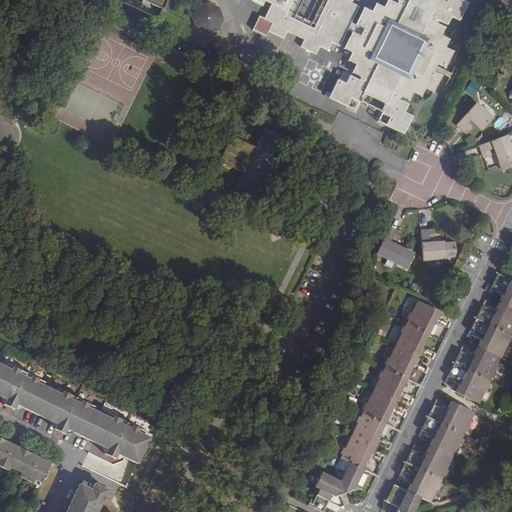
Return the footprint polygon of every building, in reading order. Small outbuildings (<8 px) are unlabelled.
[(258,15),(251,28),(265,35),(268,30),(283,38),(286,30),(303,38),(299,46),(314,53),(318,46),(327,51),(332,42),(339,45),(346,32),(352,35),(345,49),(352,52),(347,61),(356,65),(352,73),(360,77),(358,81),(350,77),(346,84),(337,80),(328,98),(347,107),(351,99),(359,103),(363,94),(385,105),(381,114),(389,117),(385,126),(404,135),(413,117),(405,113),(409,106),(398,101),(400,97),(409,102),(413,94),(421,99),(425,90),(434,93),(442,77),(434,73),(438,65),(446,69),(454,52),(447,48),(450,40),(443,36),(445,30),(436,25),(438,22),(448,27),(452,18),(459,22),(468,4),(459,0),(447,0),(446,3),(440,0),(394,0),(398,2),(396,5),(388,1),(385,8),(376,3),(373,11),(365,7),(356,26),(351,23),(359,7),(351,3),(352,0),(265,0),(271,3),(264,17),(258,15)] [(198,8),(193,17),(197,28),(207,33),(218,29),(223,20),(219,9),(209,4),(198,8)] [(472,79),(464,91),(473,97),(481,85),(472,79)] [(464,131),(468,126),(466,124),(470,119),(482,130),(492,118),(476,104),(457,125),(464,131)] [(239,169),(229,188),(245,197),(255,178),(260,180),(273,155),(268,153),(278,134),(263,125),(252,144),(228,131),(215,156),(239,169)] [(511,153),(505,135),(478,145),(482,154),(488,152),(487,149),(492,147),(501,168),(505,166),(511,164),(511,163),(511,153)] [(384,237),(376,254),(396,263),(403,249),(389,243),(392,237),(394,238),(397,232),(389,228),(384,237)] [(421,231),(422,259),(445,258),(445,256),(456,255),(455,243),(445,243),(443,242),(428,243),(428,237),(430,237),(430,230),(421,231)] [(511,279),(498,272),(492,284),(505,290),(502,296),(500,294),(493,309),(482,304),(469,331),(482,338),(480,342),(478,341),(471,354),(460,348),(447,377),(460,383),(458,387),(456,385),(453,391),(478,403),(484,391),(486,393),(490,386),(487,384),(491,377),(493,378),(497,372),(494,370),(506,345),(509,346),(511,341),(509,340),(511,332),(511,279)] [(417,300),(340,458),(343,460),(349,463),(376,476),(383,461),(372,456),(374,452),(376,453),(382,441),(380,439),(381,436),(392,442),(405,416),(394,410),(396,407),(398,408),(403,397),(401,396),(403,392),(414,398),(426,372),(415,366),(417,362),(420,363),(425,352),(423,351),(424,347),(436,353),(449,326),(437,320),(439,317),(441,318),(444,313),(417,300)] [(138,459),(151,434),(0,360),(0,396),(6,399),(3,405),(13,410),(16,404),(57,424),(54,430),(64,435),(67,429),(95,442),(107,449),(104,455),(115,460),(118,454),(136,463),(138,459)] [(446,411),(433,405),(421,429),(434,436),(432,441),(430,440),(424,451),(426,453),(424,456),(411,449),(399,474),(412,481),(410,485),(408,484),(405,490),(422,498),(430,502),(436,491),(438,492),(441,485),(439,484),(443,476),(445,477),(449,470),(446,469),(457,446),(460,447),(463,440),(461,439),(465,431),(467,432),(470,425),(468,424),(474,412),(449,400),(446,406),(448,407),(446,411)] [(40,483),(50,463),(0,438),(0,468),(8,472),(10,468),(20,473),(18,477),(32,484),(34,480),(40,483)] [(339,469),(344,471),(349,463),(343,460),(339,469)] [(313,494),(307,506),(318,511),(324,511),(332,497),(340,495),(348,493),(353,491),(355,489),(366,495),(376,476),(349,463),(344,471),(339,481),(322,472),(314,488),(318,490),(316,496),(313,494)] [(97,511),(108,490),(94,483),(91,490),(79,484),(65,511),(97,511)] [(405,490),(394,484),(386,501),(397,507),(395,511),(414,511),(416,511),(422,498),(405,490)]
